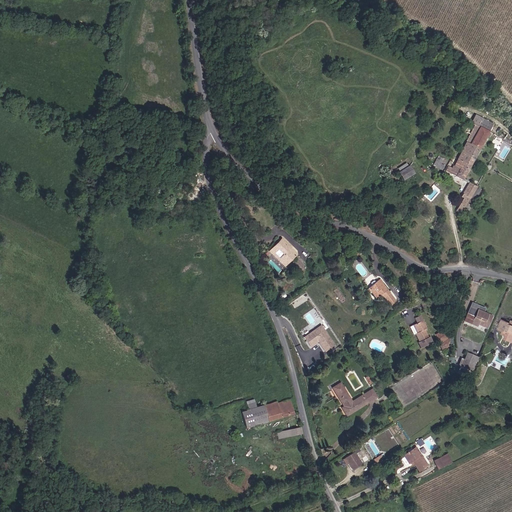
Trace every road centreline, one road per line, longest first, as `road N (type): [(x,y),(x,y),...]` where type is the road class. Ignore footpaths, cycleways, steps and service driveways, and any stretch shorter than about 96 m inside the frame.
road 1 (unclassified): [(338,511),(309,442),(281,333),(208,177),(213,130)]
road 2 (tertiary): [(511,278),(422,267),(368,234),(285,202),(248,176),(213,130)]
road 3 (tertiary): [(213,130),(190,0)]
